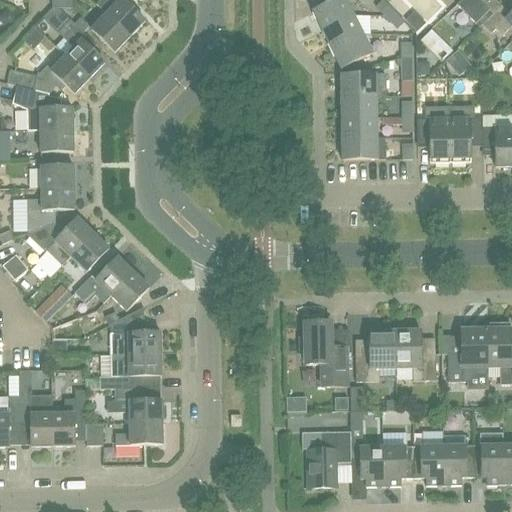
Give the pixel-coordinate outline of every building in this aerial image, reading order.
[(106,16),(129,39),(145,23),(121,0),(109,0),(108,0),(101,0),(96,6),(106,16)] [(338,0),(312,13),(321,32),(353,17),(344,0),(338,0)] [(461,0),(456,6),(479,29),(501,7),(493,0),(461,0)] [(394,12),(385,3),(378,10),(386,19),(394,12)] [(479,29),(482,26),(491,35),(496,30),(503,36),(511,27),(511,13),(509,16),(501,7),(479,29)] [(394,12),(386,19),(395,27),(402,20),(394,12)] [(106,16),(91,31),(114,54),(129,39),(106,16)] [(321,32),(331,52),(363,36),(353,17),(321,32)] [(80,19),(74,25),(83,34),(89,28),(80,19)] [(73,50),(66,57),(89,80),(104,64),(88,49),(93,44),(78,29),(73,34),(70,32),(63,39),(73,50)] [(363,36),(331,52),(340,71),(372,55),(363,36)] [(401,60),(411,59),(411,44),(401,44),(401,60)] [(74,96),(89,80),(66,57),(57,67),(52,62),(40,75),(38,75),(37,78),(10,72),(6,85),(16,88),(49,95),(56,88),(59,91),(64,86),(74,96)] [(411,75),(411,59),(401,60),(401,75),(411,75)] [(340,99),(376,98),(375,76),(340,77),(340,99)] [(27,133),(40,132),(73,132),(72,110),(48,110),(49,95),(16,88),(12,105),(27,112),(27,133)] [(340,99),(341,120),(376,119),(376,98),(340,99)] [(402,119),(412,118),(411,106),(401,107),(402,119)] [(412,118),(402,119),(402,131),(412,130),(412,118)] [(341,120),(341,141),(377,140),(376,119),(341,120)] [(449,120),(416,121),(417,143),(429,143),(430,165),(450,165),(449,146),(449,120)] [(449,120),(449,146),(450,165),(470,164),(470,142),(482,142),(482,151),(482,120),(449,120)] [(495,169),(511,168),(511,128),(482,129),(482,120),(482,151),(495,151),(495,169)] [(40,132),(40,154),(73,154),(73,132),(40,132)] [(341,141),(342,162),(385,161),(385,140),(377,140),(341,141)] [(402,149),(402,161),(412,161),(412,149),(402,149)] [(41,190),(74,190),(73,168),(40,168),(41,190)] [(74,190),(41,190),(41,201),(27,202),(27,236),(54,225),(55,224),(55,212),(74,212),(74,190)] [(61,267),(70,259),(93,235),(77,220),(64,234),(54,225),(27,236),(27,237),(45,254),(46,253),(61,267)] [(12,231),(1,236),(5,244),(16,240),(12,231)] [(93,235),(70,259),(86,274),(109,251),(93,235)] [(16,257),(2,268),(14,282),(27,272),(16,257)] [(103,305),(110,298),(133,274),(117,259),(95,282),(91,277),(74,295),(86,306),(95,297),(103,305)] [(110,298),(126,313),(149,289),(133,274),(110,298)] [(59,309),(49,299),(35,313),(46,323),(59,309)] [(111,335),(111,357),(161,356),(160,334),(150,334),(144,324),(143,309),(119,321),(115,314),(105,319),(113,335),(111,335)] [(330,349),(330,328),(330,324),(315,324),(315,321),(301,322),(302,331),(304,331),(304,339),(298,339),(299,356),(305,356),(305,367),(321,366),(322,389),(349,388),(348,349),(330,349)] [(511,330),(487,331),(487,369),(499,369),(499,387),(511,386),(511,330)] [(487,376),(487,369),(487,331),(461,332),(461,356),(447,356),(448,384),(468,384),(475,377),(487,376)] [(394,333),(395,371),(412,370),(412,383),(435,382),(435,356),(421,356),(420,332),(394,333)] [(395,371),(394,333),(368,333),(369,357),(355,357),(355,384),(379,383),(378,371),(395,371)] [(138,390),(138,379),(161,378),(161,356),(111,357),(112,378),(99,379),(99,391),(114,391),(138,390)] [(138,403),(138,390),(114,391),(114,403),(117,403),(117,411),(119,414),(129,414),(129,425),(162,424),(162,422),(166,420),(166,408),(161,405),(161,402),(138,403)] [(64,401),(64,415),(52,415),(53,448),(75,448),(75,443),(75,442),(75,423),(86,423),(85,391),(74,392),(74,401),(64,401)] [(0,449),(9,449),(9,426),(19,426),(19,398),(0,397),(0,449)] [(42,397),(19,398),(19,426),(30,426),(30,449),(53,448),(52,415),(52,397),(42,397)] [(241,427),(241,417),(231,417),(231,427),(241,427)] [(328,419),(328,429),(351,429),(351,419),(328,419)] [(162,446),(162,424),(129,425),(129,435),(115,436),(115,447),(162,446)] [(86,426),(86,448),(103,447),(102,426),(86,426)] [(351,462),(351,434),(321,434),(321,452),(307,452),(308,490),(336,489),(336,470),(351,469),(351,462)] [(487,487),(504,487),(503,447),(503,436),(480,436),(480,447),(473,447),(473,480),(486,479),(487,487)] [(511,446),(503,447),(504,487),(511,486),(511,446)] [(443,448),(443,488),(460,487),(460,480),(473,480),(473,447),(443,448)] [(382,449),(383,489),(400,488),(400,481),(413,481),(412,448),(382,449)] [(443,448),(412,448),(413,481),(426,480),(426,488),(443,488),(443,448)] [(357,462),(351,462),(351,469),(351,482),(365,482),(366,489),(383,489),(382,449),(356,449),(357,462)]
